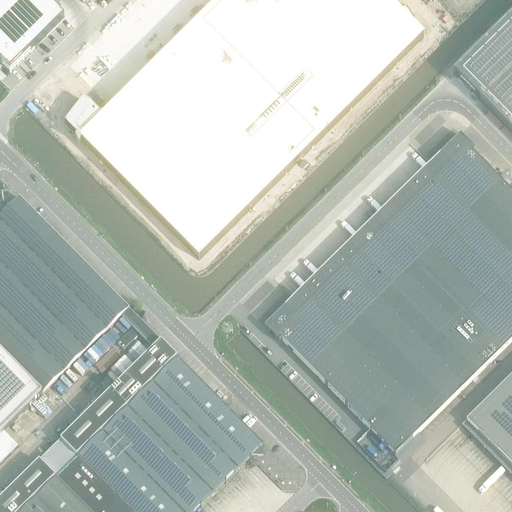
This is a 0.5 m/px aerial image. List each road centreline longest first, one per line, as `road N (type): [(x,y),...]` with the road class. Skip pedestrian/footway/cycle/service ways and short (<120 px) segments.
road 1 (unclassified): [(511,154),(458,101),(435,101),(191,343)]
road 2 (unclassified): [(0,149),(162,314)]
road 3 (unclassified): [(191,343),(327,478)]
road 4 (unclassified): [(117,0),(0,115)]
